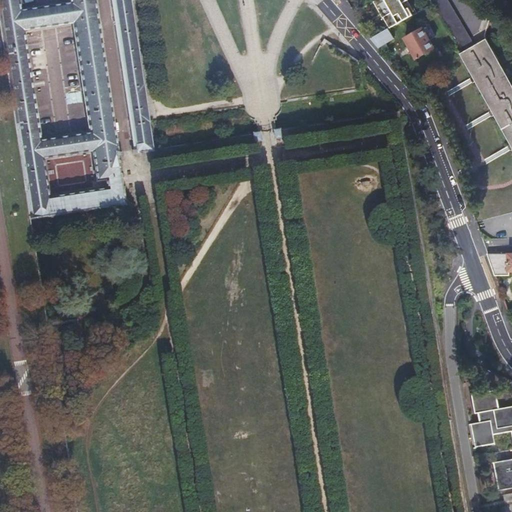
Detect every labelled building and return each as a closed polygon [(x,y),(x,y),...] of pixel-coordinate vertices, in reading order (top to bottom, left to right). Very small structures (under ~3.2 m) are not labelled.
[(103,48),(95,0),(0,0),(0,22),(31,220),(130,205),(121,153),(119,153),(103,48)] [(131,0),(112,0),(135,151),(155,148),(131,0)] [(415,16),(406,0),(380,0),(375,3),(374,4),(383,20),(384,20),(390,30),(390,29),(406,21),(415,16)] [(429,0),(433,6),(462,52),(460,53),(511,145),(511,82),(487,37),(476,44),(449,0),(429,0)] [(422,28),(404,38),(417,59),(435,49),(422,28)] [(390,30),(370,40),(378,49),(395,39),(390,29),(390,30)] [(511,196),(471,208),(477,223),(511,212),(511,196)] [(511,253),(488,254),(492,265),(494,264),(502,264),(502,277),(511,277),(510,273),(511,272),(511,253)] [(511,408),(507,409),(497,411),(494,393),(472,398),(475,415),(478,415),(480,426),(470,427),(475,450),(494,446),(492,437),(505,435),(511,434),(511,441),(511,462),(494,466),(499,492),(511,489),(511,408)] [(504,503),(511,501),(511,495),(503,497),(504,503)]
